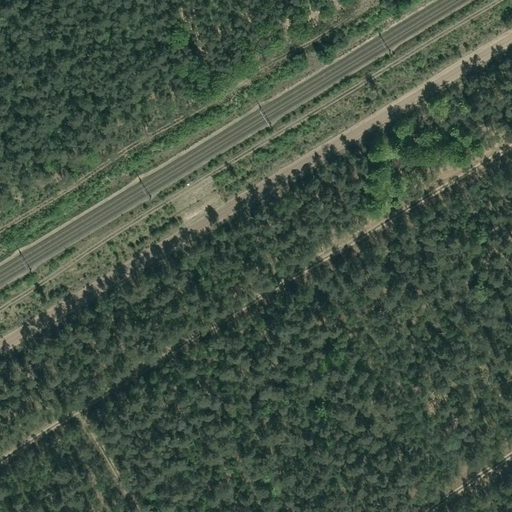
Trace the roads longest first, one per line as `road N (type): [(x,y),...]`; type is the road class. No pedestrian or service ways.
road 1 (track): [(0,309),(500,0)]
road 2 (track): [(169,0),(221,93),(376,0)]
road 3 (track): [(221,93),(0,228)]
